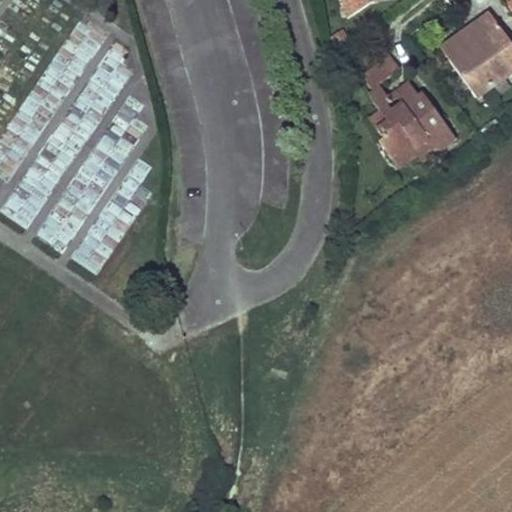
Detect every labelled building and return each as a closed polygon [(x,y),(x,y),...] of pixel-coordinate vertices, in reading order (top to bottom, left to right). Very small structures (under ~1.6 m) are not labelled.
[(339,0),(345,17),(366,4),(364,0),(339,0)] [(446,62),(473,99),(511,70),(511,50),(487,15),(478,21),(472,26),(480,37),(446,62)] [(472,26),(439,51),(446,62),(480,37),(472,26)] [(390,60),(384,52),(371,61),(375,68),(362,77),(372,92),(367,95),(376,108),(387,100),(376,84),(397,69),(390,60)] [(425,139),(434,152),(453,138),(422,95),(417,98),(408,85),(393,95),(401,106),(394,110),(388,115),(391,119),(386,123),(374,131),(381,140),(377,143),(390,162),(425,139)] [(387,100),(376,108),(386,123),(391,119),(388,115),(394,110),(387,100)] [(425,139),(390,162),(395,169),(415,155),(420,162),(434,152),(425,139)] [(88,228),(72,261),(98,273),(117,233),(112,231),(109,238),(88,228)]
